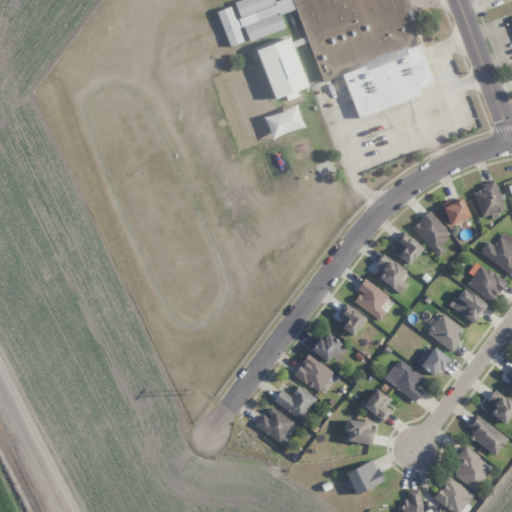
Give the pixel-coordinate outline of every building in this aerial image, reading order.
[(431,84),(404,0),(277,0),(273,1),(272,0),(236,0),(231,2),(232,6),(217,11),(228,46),(245,41),(284,29),(279,14),(297,8),(321,82),(342,75),(356,117),(420,96),(417,88),(431,84)] [(255,49),(273,99),(285,95),(286,99),(296,96),(295,91),(306,87),(289,37),(255,49)] [(479,185),(481,189),(472,192),(482,220),(505,211),(493,179),(479,185)] [(441,204),(449,225),(468,217),(461,196),(441,204)] [(445,250),(440,244),(451,234),(429,211),(411,228),(438,257),(445,250)] [(486,241),(478,253),(510,274),(511,270),(511,246),(509,245),(511,240),(511,237),(503,232),(494,246),(486,241)] [(423,248),(405,234),(392,251),(409,265),(423,248)] [(380,269),(375,276),(400,294),(407,284),(399,279),(405,270),(382,254),(374,265),(380,269)] [(466,285),(491,302),(505,281),(480,264),(474,273),(466,285)] [(353,302),(379,321),(385,312),(379,308),(388,296),(364,279),(356,289),(360,292),(353,302)] [(449,306),(474,323),(486,304),(462,288),(449,306)] [(336,326),(355,336),(366,317),(346,306),(336,326)] [(465,331),(441,313),(426,333),(449,350),(465,331)] [(331,356),(337,360),(346,349),(324,332),(311,350),(326,362),(331,356)] [(437,376),(447,358),(425,344),(414,363),(437,376)] [(333,372),(307,354),(293,375),(318,393),(333,372)] [(416,387),(423,378),(399,358),(383,378),(413,402),(421,392),(416,387)] [(290,396),(280,389),(272,402),(301,420),(315,398),(297,386),(290,396)] [(385,407),(390,399),(373,389),(362,408),(383,421),(390,409),(385,407)] [(503,424),(511,412),(511,403),(494,389),(485,400),(491,405),(486,411),(503,424)] [(253,426),(279,443),(293,422),(272,408),(266,417),(261,414),(253,426)] [(507,438),(474,414),(466,425),(472,430),(468,436),(494,456),(507,438)] [(371,423),(347,418),(343,440),(370,445),(373,431),(370,430),(371,423)] [(456,457),(462,461),(452,475),(474,491),(492,467),(463,447),(456,457)] [(344,473),(355,494),(382,481),(372,459),(344,473)] [(433,498),(452,511),(465,511),(470,505),(467,503),(473,494),(447,477),(433,498)] [(396,504),(397,511),(422,511),(418,489),(405,491),(407,502),(396,504)]
